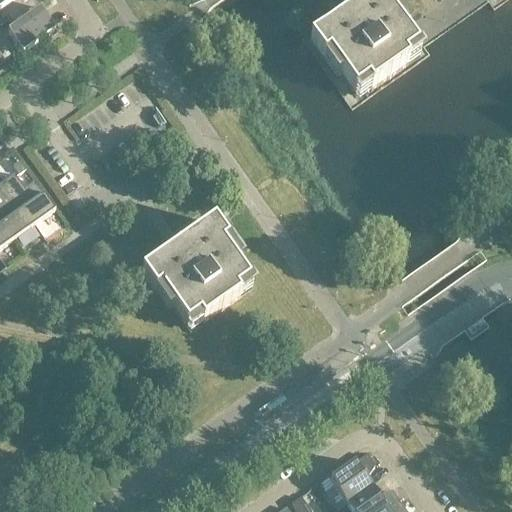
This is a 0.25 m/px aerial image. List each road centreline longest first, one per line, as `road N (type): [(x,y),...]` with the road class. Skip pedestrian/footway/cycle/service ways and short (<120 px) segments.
road 1 (residential): [(262,511),(356,443),(377,442),(398,456),(436,511)]
road 2 (residential): [(0,107),(100,31),(78,0)]
